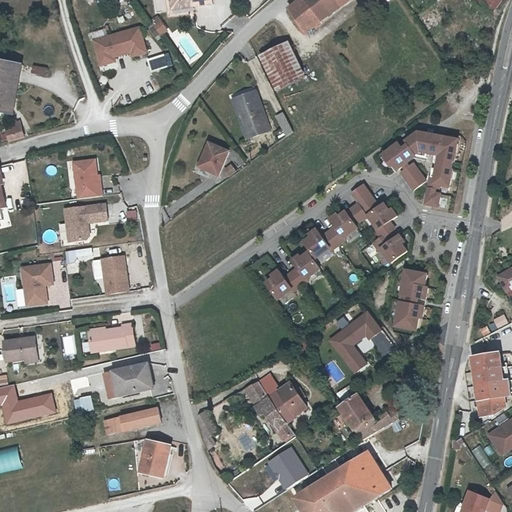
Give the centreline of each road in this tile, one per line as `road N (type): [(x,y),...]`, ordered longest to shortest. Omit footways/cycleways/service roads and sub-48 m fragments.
road 1 (residential): [(475,234),(417,222),(388,189),(351,182),(160,316)]
road 2 (secondary): [(475,234),(427,511)]
road 3 (secondary): [(511,28),(475,234)]
road 4 (unclassified): [(158,302),(143,198),(171,111)]
road 5 (unclassified): [(204,485),(160,316)]
road 6 (residential): [(158,302),(0,329)]
road 7 (tertiary): [(171,111),(286,0)]
road 8 (residential): [(96,130),(59,0)]
